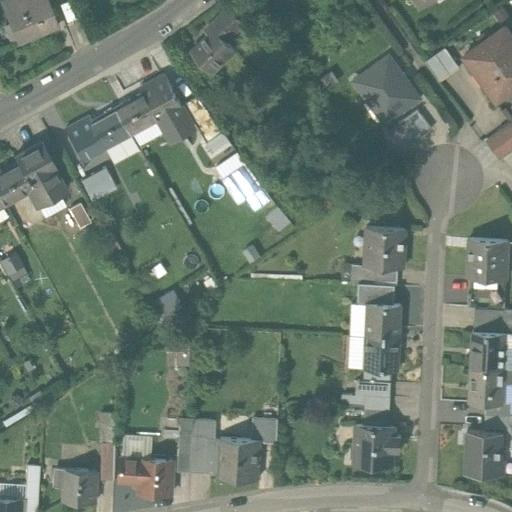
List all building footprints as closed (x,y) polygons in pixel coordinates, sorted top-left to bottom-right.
[(46,0),(13,0),(1,5),(9,25),(13,23),(21,43),(57,28),(50,11),(51,10),(47,1),(46,0)] [(414,0),(422,10),(436,0),(414,0)] [(228,9),(210,25),(226,42),(244,26),(228,9)] [(213,30),(190,51),(211,73),(235,51),(226,42),(210,25),(209,27),(213,30)] [(511,38),(505,29),(463,59),(496,104),(511,92),(511,38)] [(263,65),(282,86),(303,66),(284,45),(263,65)] [(425,64),(439,84),(459,70),(445,50),(425,64)] [(399,72),(388,58),(353,83),(367,102),(374,97),(390,120),(419,100),(407,83),(405,83),(400,76),(399,72)] [(182,107),(164,75),(139,89),(142,93),(117,108),(132,135),(132,136),(159,120),(171,141),(194,128),(181,108),(182,107)] [(185,104),(207,144),(223,133),(196,96),(185,104)] [(88,118),(66,131),(83,162),(132,135),(117,108),(91,123),(88,118)] [(431,130),(417,111),(397,125),(412,144),(431,130)] [(511,121),(487,140),(501,160),(511,151),(511,121)] [(55,170),(41,144),(14,159),(17,164),(0,172),(0,195),(5,205),(28,193),(36,207),(65,192),(53,171),(55,170)] [(257,211),(275,200),(244,149),(218,165),(240,201),(249,196),(257,211)] [(114,189),(103,169),(80,182),(91,202),(114,189)] [(90,223),(79,202),(67,209),(78,230),(90,223)] [(397,269),(403,270),(405,231),(366,228),(364,268),(397,269)] [(470,279),(505,281),(507,242),(468,240),(466,279),(470,279)] [(20,251),(5,259),(12,273),(27,266),(20,251)] [(396,287),(397,269),(364,268),(351,267),(350,284),(395,287),(396,287)] [(475,309),(504,310),(505,281),(470,279),(468,308),(475,309)] [(394,306),(395,287),(359,285),(358,305),(368,306),(368,304),(394,306)] [(400,338),(401,306),(394,306),(368,304),(368,306),(367,337),(400,338)] [(511,310),(504,310),(475,309),(474,332),(510,334),(511,334),(511,310)] [(196,362),(197,330),(173,330),(173,361),(196,362)] [(471,367),(503,368),(508,368),(510,334),(474,332),(473,332),(471,367)] [(398,372),(400,338),(367,337),(365,370),(389,372),(398,372)] [(502,402),(503,368),(471,367),(469,402),(487,403),(501,404),(502,402)] [(365,370),(362,370),(361,383),(389,384),(389,372),(365,370)] [(367,397),(388,398),(389,384),(361,383),(357,382),(357,396),(367,397)] [(388,398),(367,397),(367,409),(388,410),(388,398)] [(487,403),(486,415),(509,416),(510,402),(502,402),(501,404),(487,403)] [(388,410),(367,409),(366,422),(387,423),(388,410)] [(509,416),(486,415),(486,428),(509,429),(509,416)] [(264,440),(276,441),(277,419),(265,418),(264,440)] [(392,468),(393,451),(401,451),(401,437),(394,436),(395,428),(356,426),(354,465),(392,468)] [(499,475),(501,433),(469,431),(466,473),(499,475)] [(204,473),(206,473),(207,438),(208,435),(192,434),(192,436),(190,470),(204,470),(204,473)] [(192,436),(179,435),(178,469),(190,470),(192,436)] [(258,441),(207,438),(206,473),(218,474),(218,478),(256,480),(258,441)] [(116,443),(103,442),(101,476),(114,476),(116,443)] [(173,460),(122,457),(121,481),(140,482),(139,491),(171,493),(173,460)] [(97,469),(64,467),(62,501),(95,503),(97,469)] [(36,511),(38,474),(25,473),(23,511),(36,511)] [(18,511),(19,500),(0,498),(0,511),(18,511)]
